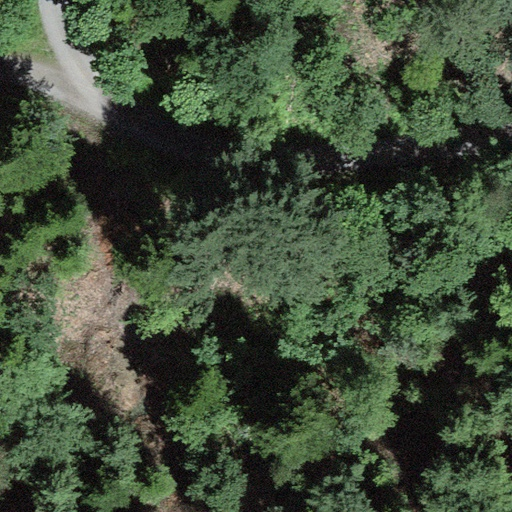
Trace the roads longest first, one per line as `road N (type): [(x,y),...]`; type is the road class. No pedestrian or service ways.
road 1 (track): [(511,138),(336,165),(221,157),(0,83)]
road 2 (track): [(111,116),(53,21),(52,0)]
